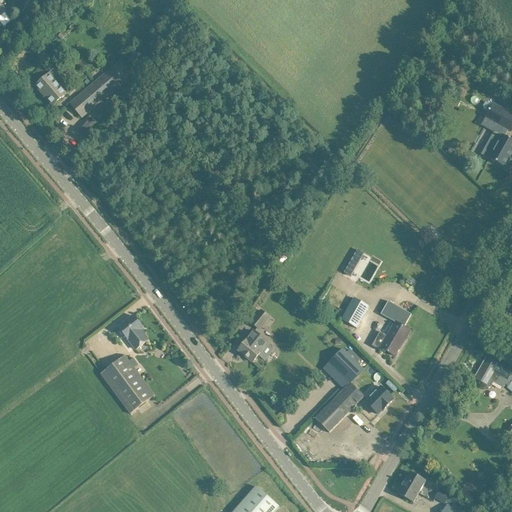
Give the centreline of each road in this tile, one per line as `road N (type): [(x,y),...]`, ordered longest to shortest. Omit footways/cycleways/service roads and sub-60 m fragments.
road 1 (unclassified): [(321,511),(0,105)]
road 2 (tertiary): [(363,511),(468,330)]
